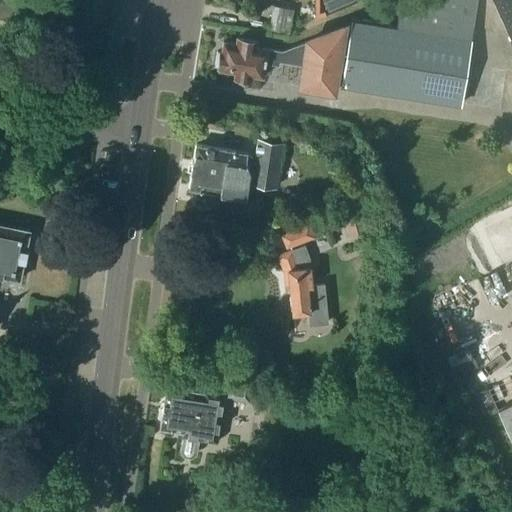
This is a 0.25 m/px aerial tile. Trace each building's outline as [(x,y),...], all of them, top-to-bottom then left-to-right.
[(323,0),(328,11),(351,0),(323,0)] [(341,84),(460,103),(476,0),(400,0),(396,28),(351,21),(347,46),(339,45),(334,80),(341,81),(341,84)] [(511,0),(497,0),(511,32),(511,0)] [(269,28),(289,32),(293,8),(273,5),(269,28)] [(339,45),(342,26),(308,39),(300,84),(332,89),(334,80),(339,45)] [(263,76),(265,62),(278,64),(281,50),(255,45),(256,39),(237,36),(236,42),(223,40),(221,50),(220,50),(217,66),(219,66),(218,68),(235,71),(234,76),(250,78),(250,74),(263,76)] [(257,137),(251,181),(276,185),(283,141),(257,137)] [(195,200),(217,203),(219,191),(229,193),(229,192),(244,195),(251,152),(235,150),(195,143),(188,187),(197,188),(195,200)] [(342,209),(350,236),(367,231),(359,204),(342,209)] [(311,224),(283,235),(287,247),(322,233),(317,221),(311,224)] [(0,222),(0,275),(19,279),(23,259),(24,259),(26,248),(25,248),(29,229),(0,222)] [(278,253),(284,268),(284,274),(289,274),(292,312),(307,311),(309,325),(329,322),(324,282),(312,283),(309,256),(304,243),(292,248),(278,253)] [(228,371),(225,390),(221,390),(219,385),(211,383),(207,388),(203,387),(203,391),(167,385),(160,426),(182,430),(182,434),(180,450),(183,454),(191,456),(195,452),(198,437),(215,440),(223,396),(249,400),(253,375),(228,371)] [(511,402),(498,409),(511,439),(511,402)]
